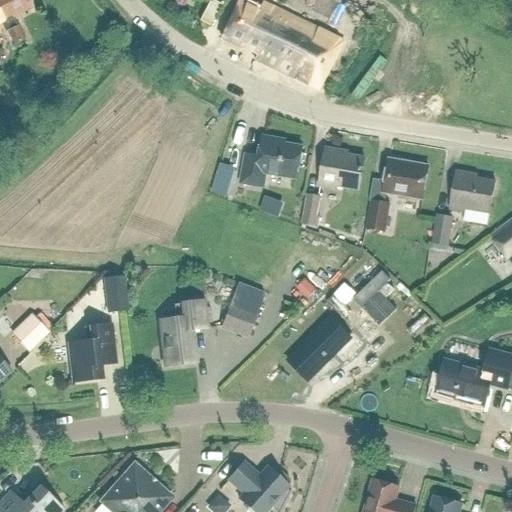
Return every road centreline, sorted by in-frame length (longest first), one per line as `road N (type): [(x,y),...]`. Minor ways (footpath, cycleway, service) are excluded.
road 1 (residential): [(511,143),(286,98),(195,55),(125,0)]
road 2 (unclassified): [(346,428),(236,411),(0,436)]
road 3 (unclassified): [(511,472),(346,428)]
